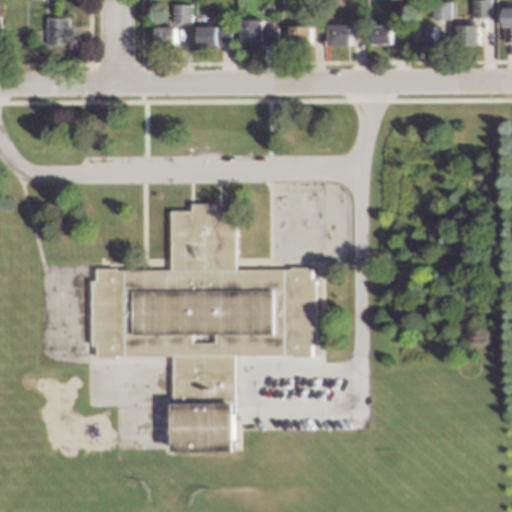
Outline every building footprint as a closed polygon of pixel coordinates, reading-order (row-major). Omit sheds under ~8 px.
[(491,17),(490,0),(472,0),(473,18),(491,17)] [(451,2),(433,2),(432,19),(451,19),(451,2)] [(191,22),(191,4),(173,4),(173,22),(191,22)] [(69,18),(48,18),(48,46),(70,45),(69,18)] [(242,19),(243,43),(279,42),(279,26),(264,27),(264,19),(242,19)] [(329,25),(330,45),(352,45),(352,25),(329,25)] [(374,44),(394,44),(394,26),(374,25),(374,44)] [(436,25),(416,26),(416,44),(436,44),(436,25)] [(479,25),(457,26),(458,45),(480,45),(479,25)] [(198,27),(199,46),(232,46),(232,26),(198,27)] [(290,44),(312,44),(312,26),(291,26),(290,44)] [(157,45),(177,45),(176,27),(156,27),(157,45)] [(170,211),(170,271),(92,271),(93,359),(171,358),(172,453),(236,453),(235,430),(235,357),(318,356),(318,269),(266,269),(237,269),(236,262),(236,210),(170,211)]
